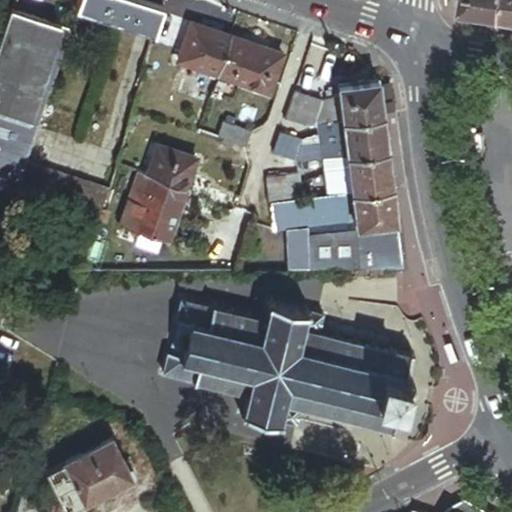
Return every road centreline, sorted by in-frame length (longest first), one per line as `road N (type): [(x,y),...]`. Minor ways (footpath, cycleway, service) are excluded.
road 1 (tertiary): [(414,40),(435,200),(508,438)]
road 2 (tertiary): [(354,511),(508,438)]
road 3 (tertiary): [(295,0),(414,40)]
